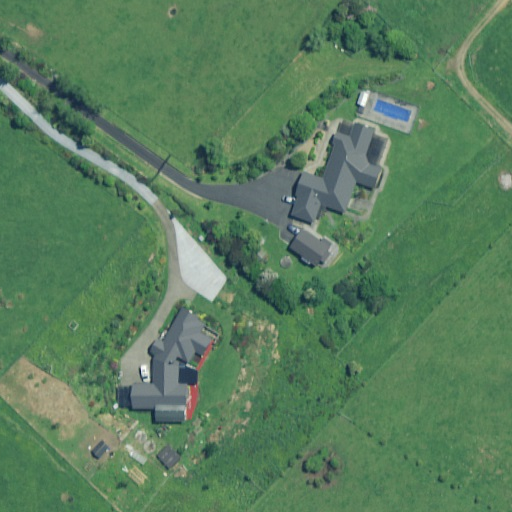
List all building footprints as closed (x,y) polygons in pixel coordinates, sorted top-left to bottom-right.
[(370,92),(362,89),(357,104),(366,107),(370,92)] [(382,168),(372,165),(369,156),(374,136),(376,131),(354,124),(351,136),(338,132),(324,179),(305,174),(297,198),(292,216),(317,223),(323,205),(347,213),(356,182),(376,188),(382,168)] [(248,255),(257,264),(267,255),(259,245),(248,255)] [(205,334),(203,332),(207,325),(184,310),(178,318),(162,342),(157,339),(148,352),(153,356),(153,385),(131,384),(130,409),(188,410),(188,385),(181,385),(181,365),(176,362),(179,357),(189,364),(196,353),(203,358),(215,340),(205,334)] [(208,409),(207,409),(206,410),(205,411),(205,413),(204,414),(204,415),(204,417),(205,418),(205,419),(206,420),(207,421),(208,422),(209,423),(210,423),(212,423),(213,423),(215,423),(216,423),(217,422),(218,421),(219,420),(220,418),(220,417),(220,416),(220,414),(220,413),(219,412),(218,411),(217,410),(216,409),(215,408),(214,408),(212,408),(211,408),(210,408),(208,408),(208,409)] [(181,459),(168,445),(157,455),(170,470),(181,459)]
